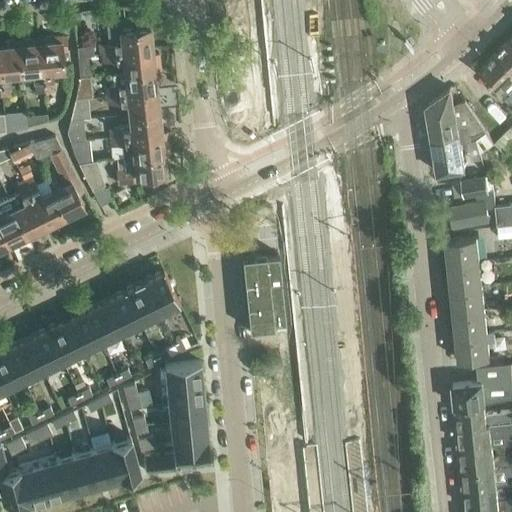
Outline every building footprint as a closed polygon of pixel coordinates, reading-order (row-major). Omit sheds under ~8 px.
[(102,43),(103,52),(152,47),(149,26),(135,27),(134,17),(109,19),(106,23),(107,32),(108,43),(102,43)] [(38,37),(44,92),(53,91),(51,71),(64,70),(63,63),(70,62),(69,48),(67,48),(65,34),(38,37)] [(511,35),(496,51),(511,66),(511,35)] [(17,39),(21,74),(33,73),(35,93),(44,92),(38,37),(17,39)] [(4,45),(0,44),(0,76),(2,96),(11,95),(9,75),(21,74),(17,39),(3,41),(4,45)] [(93,44),(77,45),(77,55),(94,53),(93,44)] [(152,53),(152,47),(103,52),(104,62),(123,60),(124,71),(160,67),(158,52),(152,53)] [(511,66),(496,51),(479,68),(493,83),(505,95),(511,102),(511,101),(511,66)] [(79,76),(90,74),(88,54),(94,54),(94,53),(77,55),(79,75),(79,76)] [(115,84),(107,85),(108,93),(156,88),(155,84),(161,83),(160,67),(124,71),(113,72),(115,84)] [(90,74),(79,76),(74,97),(92,95),(90,74)] [(493,142),(484,129),(466,102),(465,100),(454,104),(451,89),(450,87),(428,102),(426,107),(431,136),(451,133),(450,124),(456,123),(457,128),(468,126),(470,140),(475,139),(479,153),(493,142)] [(158,109),(156,88),(108,93),(109,104),(127,102),(128,112),(158,109)] [(69,118),(83,117),(90,116),(88,97),(92,96),(92,95),(74,97),(69,118)] [(6,130),(27,125),(26,114),(25,114),(25,109),(12,110),(13,115),(4,116),(6,129),(6,130)] [(128,112),(130,125),(111,127),(112,135),(160,131),(158,109),(128,112)] [(39,113),(26,114),(27,125),(40,121),(39,113)] [(83,117),(69,118),(66,131),(69,139),(85,138),(83,117)] [(460,142),(470,140),(468,126),(457,128),(456,123),(450,124),(451,133),(431,136),(437,171),(464,167),(460,142)] [(169,151),(167,136),(161,136),(160,131),(112,135),(113,145),(122,144),(123,155),(163,151),(169,151)] [(43,138),(28,141),(34,152),(37,159),(49,153),(63,182),(51,188),(64,215),(84,205),(78,193),(82,191),(73,173),(67,160),(54,134),(47,137),(43,138)] [(89,138),(85,138),(69,139),(74,153),(77,159),(91,158),(89,138)] [(24,142),(7,146),(11,155),(15,162),(34,152),(28,141),(28,140),(24,142)] [(0,147),(0,160),(11,155),(7,146),(0,147)] [(123,155),(125,169),(116,170),(117,182),(161,177),(161,172),(165,172),(163,151),(123,155)] [(91,158),(77,159),(92,189),(104,183),(104,182),(100,171),(96,158),(91,159),(91,158)] [(51,188),(40,194),(32,177),(30,177),(27,170),(20,173),(24,181),(46,224),(64,215),(51,188)] [(485,174),(461,178),(464,194),(488,190),(485,174)] [(24,181),(16,185),(24,202),(21,203),(15,191),(7,195),(27,234),(29,239),(43,232),(41,227),(46,224),(24,181)] [(0,198),(0,227),(8,243),(27,234),(7,195),(0,198)] [(453,226),(489,219),(486,200),(477,201),(449,206),(453,226)] [(511,202),(508,203),(494,204),(497,225),(498,225),(511,223),(511,202)] [(511,223),(498,225),(499,237),(511,235),(511,223)] [(476,235),(445,238),(448,263),(479,259),(476,235)] [(259,253),(243,255),(250,327),(286,324),(279,251),(259,253)] [(448,263),(450,287),(482,283),(479,259),(448,263)] [(162,269),(143,278),(159,311),(178,302),(179,302),(163,268),(162,268),(162,269)] [(142,278),(123,287),(123,288),(139,321),(159,311),(143,278),(142,278)] [(450,287),(453,311),(484,307),(482,283),(450,287)] [(123,288),(105,297),(121,330),(139,321),(123,288)] [(105,297),(85,307),(101,339),(121,330),(105,297)] [(85,307),(65,316),(81,349),(101,339),(85,307)] [(487,332),(484,307),(453,311),(456,335),(487,332)] [(65,316),(45,326),(62,359),(81,349),(65,316)] [(45,326),(27,335),(43,368),(62,359),(45,326)] [(458,359),(478,357),(490,356),(487,332),(456,335),(458,359)] [(27,335),(7,345),(23,378),(43,368),(27,335)] [(180,336),(173,339),(178,350),(185,347),(180,336)] [(7,344),(0,347),(0,380),(3,387),(23,378),(7,345),(7,344)] [(166,347),(155,352),(158,360),(169,354),(166,347)] [(155,352),(144,358),(147,365),(158,360),(155,352)] [(200,359),(164,362),(167,400),(203,396),(200,359)] [(453,383),(452,383),(455,404),(484,401),(511,397),(511,386),(509,361),(479,364),(480,377),(481,379),(472,380),(453,383)] [(127,366),(116,371),(120,379),(130,374),(127,366)] [(116,371),(105,377),(109,384),(120,379),(116,371)] [(134,381),(122,385),(125,392),(136,389),(134,381)] [(88,385),(77,390),(81,398),(92,392),(88,385)] [(136,389),(125,392),(127,400),(139,397),(136,389)] [(77,390),(66,396),(70,403),(81,398),(77,390)] [(108,391),(97,396),(101,404),(111,398),(108,391)] [(97,396),(86,402),(90,409),(101,404),(97,396)] [(203,396),(167,400),(169,420),(205,416),(203,396)] [(139,397),(127,400),(129,408),(141,405),(139,397)] [(484,401),(455,404),(457,426),(501,422),(511,419),(511,408),(485,412),(484,402),(484,401)] [(49,404),(38,409),(42,417),(53,411),(49,404)] [(73,408),(62,414),(65,421),(76,416),(73,408)] [(38,409),(28,415),(31,422),(42,417),(38,409)] [(62,414),(51,419),(55,426),(65,421),(62,414)] [(143,414),(131,417),(134,425),(145,422),(143,414)] [(205,416),(169,420),(171,440),(207,437),(205,416)] [(491,443),(491,445),(511,444),(511,419),(501,422),(457,426),(459,446),(491,443)] [(46,421),(39,425),(44,436),(52,432),(46,421)] [(145,422),(134,425),(136,433),(148,429),(145,422)] [(11,423),(0,428),(3,436),(14,430),(11,423)] [(39,425),(32,428),(37,439),(44,436),(39,425)] [(32,428),(25,432),(30,443),(37,439),(32,428)] [(152,433),(145,435),(148,447),(156,445),(152,433)] [(20,434),(12,438),(17,449),(25,445),(20,434)] [(145,435),(137,438),(140,449),(148,447),(145,435)] [(130,436),(112,441),(121,476),(140,471),(130,436)] [(172,451),(143,453),(144,470),(195,465),(195,458),(209,456),(207,437),(171,440),(172,451)] [(12,438),(4,442),(10,453),(17,449),(12,438)] [(0,441),(0,493),(4,493),(8,507),(28,502),(18,467),(8,470),(0,441)] [(112,441),(92,446),(102,481),(121,476),(112,441)] [(92,446),(73,452),(83,486),(102,481),(92,446)] [(511,463),(511,451),(498,453),(493,459),(491,446),(460,450),(462,469),(511,463)] [(73,452),(54,457),(64,492),(83,486),(73,452)] [(54,457),(18,467),(28,502),(64,492),(54,457)] [(511,463),(462,469),(464,489),(499,485),(501,484),(508,482),(507,473),(511,472),(511,463)] [(497,496),(505,496),(504,488),(464,492),(466,511),(511,505),(511,497),(497,499),(497,496)]
